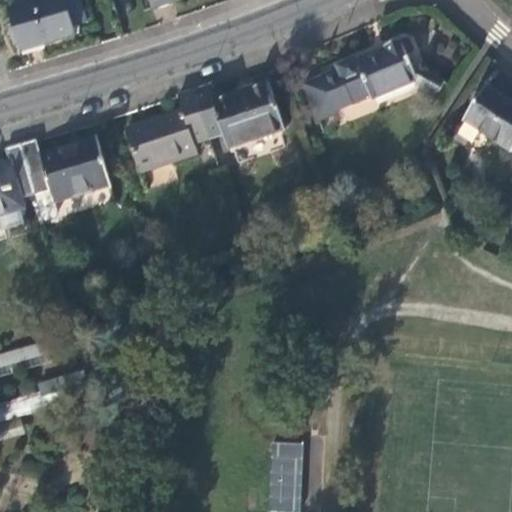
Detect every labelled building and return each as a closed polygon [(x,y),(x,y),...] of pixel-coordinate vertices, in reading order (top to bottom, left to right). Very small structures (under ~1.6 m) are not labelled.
[(33,47),(47,43),(35,0),(28,0),(30,3),(12,8),(9,9),(21,51),(33,47)] [(9,0),(12,8),(30,3),(28,0),(9,0)] [(35,0),(47,43),(61,39),(73,35),(70,25),(62,0),(35,0)] [(78,0),(62,0),(70,25),(85,21),(78,0)] [(384,54),(372,59),(388,97),(418,82),(415,77),(399,41),(381,49),(384,54)] [(374,104),(388,97),(372,59),(356,67),(354,62),(333,71),(335,75),(318,83),(319,86),(307,92),(323,127),(341,118),(340,115),(372,100),(374,104)] [(424,73),(415,77),(418,82),(422,91),(437,100),(446,86),(424,73)] [(215,103),(210,90),(190,96),(208,146),(227,139),(233,154),(285,136),(266,86),(215,103)] [(511,97),(496,87),(473,120),(511,146),(511,97)] [(192,151),(208,146),(190,96),(174,101),(179,116),(126,135),(141,179),(195,160),(192,151)] [(38,159),(33,145),(18,150),(34,201),(46,197),(51,210),(52,210),(109,192),(94,141),(38,159)] [(19,205),(34,201),(18,150),(2,155),(6,168),(0,170),(0,219),(22,213),(19,205)] [(46,197),(34,201),(42,224),(46,226),(52,225),(55,220),(52,210),(51,210),(46,197)] [(0,367),(39,356),(35,344),(0,353),(0,367)] [(86,375),(43,387),(50,411),(93,399),(86,375)] [(299,511),(302,450),(271,449),(268,511),(299,511)]
